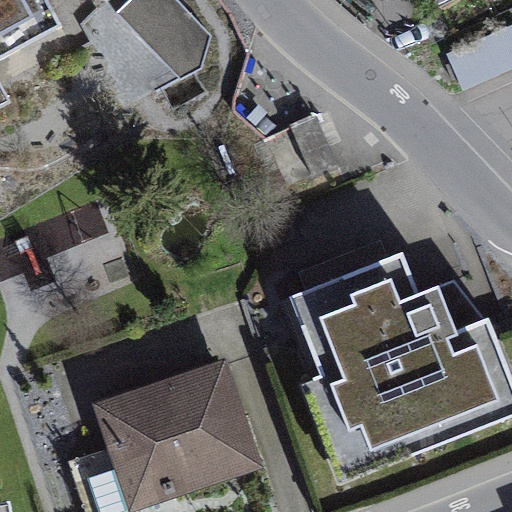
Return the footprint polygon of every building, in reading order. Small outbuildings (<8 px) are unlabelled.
[(0,0),(0,70),(63,37),(43,0),(0,0)] [(211,34),(177,0),(130,0),(116,13),(180,80),(203,68),(211,34)] [(511,26),(446,53),(460,89),(511,67),(511,26)] [(316,116),(290,127),(312,176),(338,165),(316,116)] [(401,256),(284,300),(315,382),(290,391),(327,490),(511,421),(511,383),(488,318),(448,332),(433,290),(416,296),(401,256)] [(226,365),(90,410),(124,511),(167,511),(265,480),(226,365)]
